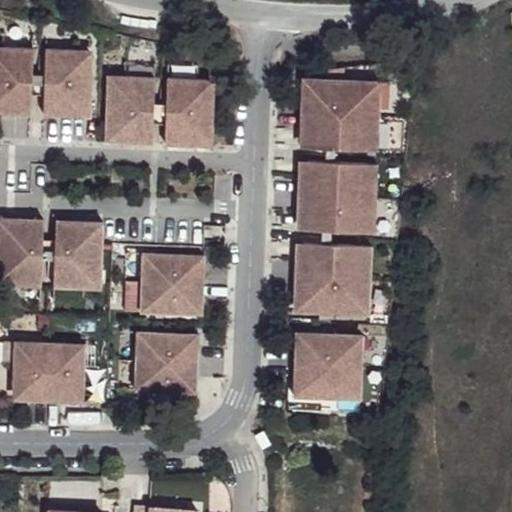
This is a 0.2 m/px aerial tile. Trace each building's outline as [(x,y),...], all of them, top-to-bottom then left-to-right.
[(34,33),(4,31),(3,45),(33,47),(34,33)] [(77,42),(46,41),(46,49),(76,51),(77,42)] [(0,51),(0,112),(31,114),(33,47),(3,45),(3,52),(0,51)] [(76,51),(46,49),(44,114),(90,115),(92,58),(76,57),(76,51)] [(155,62),(125,61),(124,75),(154,76),(155,62)] [(198,64),(167,63),(167,77),(198,78),(198,64)] [(106,141),(153,143),(154,76),(124,75),(124,81),(108,81),(106,141)] [(211,145),(214,85),(198,85),(198,78),(167,77),(165,143),(211,145)] [(328,79),(303,77),(303,84),(327,85),(328,79)] [(327,85),(303,84),(301,128),(308,128),(307,147),(377,149),(380,80),(328,79),(327,85)] [(377,163),(307,161),(306,179),(299,179),(298,210),(305,211),(304,229),(374,231),(377,163)] [(43,220),(0,218),(0,277),(10,278),(10,284),(41,285),(41,258),(42,239),(43,220)] [(102,222),(56,220),(55,239),(54,259),(53,286),(84,286),(84,280),(100,281),(102,222)] [(55,239),(42,239),(41,258),(54,259),(55,239)] [(371,245),(304,242),(303,261),(296,261),(295,304),(319,305),(319,312),(369,313),(371,245)] [(143,253),(126,252),(124,310),(141,311),(143,253)] [(203,255),(143,253),(141,311),(202,313),(203,255)] [(41,285),(10,284),(10,298),(40,299),(41,285)] [(84,286),(53,286),(52,299),(83,301),(84,286)] [(319,312),(319,305),(295,304),(294,311),(319,312)] [(135,390),(137,331),(120,331),(119,389),(135,390)] [(198,334),(137,331),(135,390),(196,392),(198,334)] [(352,334),(301,332),(300,348),(296,348),(295,379),(299,380),(299,395),(350,398),(351,382),(361,382),(362,350),(352,350),(352,334)] [(96,337),(4,334),(3,363),(14,363),(15,341),(85,343),(84,366),(95,365),(96,337)] [(363,334),(352,334),(352,350),(362,350),(363,334)] [(20,363),(19,399),(78,400),(78,365),(84,366),(85,343),(15,341),(14,363),(20,363)] [(361,382),(351,382),(350,398),(360,398),(361,382)] [(264,433),(256,437),(262,448),(270,444),(264,433)]
